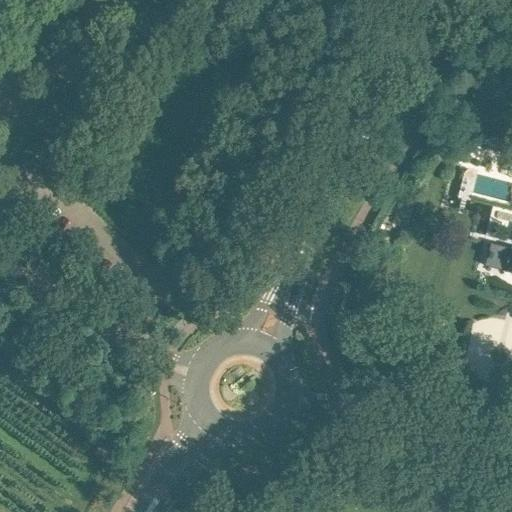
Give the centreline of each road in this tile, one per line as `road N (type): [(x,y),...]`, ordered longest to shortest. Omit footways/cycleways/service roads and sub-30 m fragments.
road 1 (tertiary): [(263,346),(330,184),(435,0)]
road 2 (unclassified): [(197,375),(164,365),(0,233)]
road 3 (tertiary): [(511,458),(288,399)]
road 4 (track): [(172,0),(42,158)]
